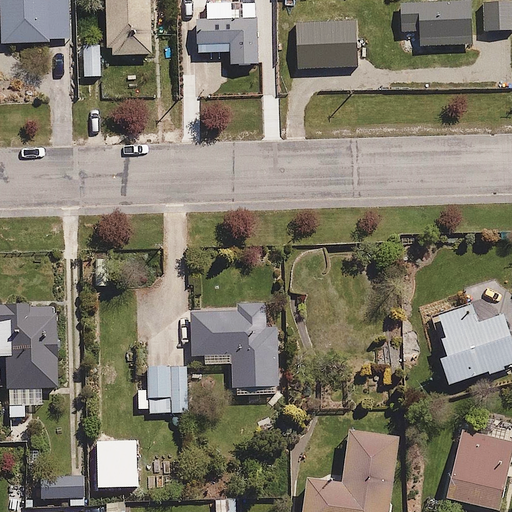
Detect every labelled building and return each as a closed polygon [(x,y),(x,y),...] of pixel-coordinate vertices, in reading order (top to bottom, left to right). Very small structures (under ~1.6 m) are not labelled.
[(3,0),(4,42),(72,41),(71,0),(3,0)] [(153,0),(106,0),(108,50),(115,50),(115,57),(155,56),(153,0)] [(511,1),(483,2),(483,35),(511,34),(511,1)] [(222,2),(193,3),(195,46),(232,45),(233,69),(261,68),(260,19),(222,20),(222,2)] [(473,2),(398,3),(398,29),(422,29),(422,50),(474,49),(473,2)] [(103,43),(84,43),(84,76),(103,76),(103,43)] [(28,305),(0,305),(0,358),(8,359),(9,420),(31,420),(31,406),(48,406),(48,391),(62,391),(62,310),(28,310),(28,305)] [(446,384),(511,367),(511,336),(508,320),(484,326),(479,306),(438,316),(448,357),(440,359),(446,384)] [(270,331),(269,307),(190,308),(191,356),(207,356),(207,366),(233,366),(234,391),(282,390),(281,330),(270,331)] [(188,363),(149,364),(151,414),(190,413),(188,363)] [(505,511),(511,483),(511,439),(469,430),(452,503),(492,511),(505,511)] [(394,511),(404,441),(349,434),(342,488),(310,484),(305,511),(394,511)] [(89,478),(42,479),(43,502),(89,500),(89,478)] [(126,511),(127,501),(107,502),(107,511),(126,511)]
